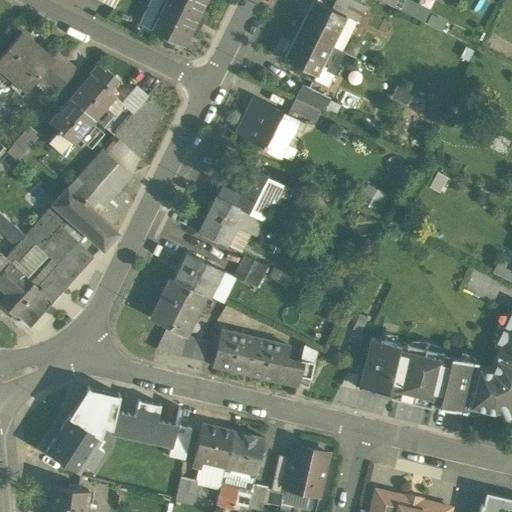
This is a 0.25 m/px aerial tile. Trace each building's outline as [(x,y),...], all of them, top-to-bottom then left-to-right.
[(170,0),(167,0),(153,30),(182,45),(191,27),(194,28),(200,15),(198,14),(170,0)] [(205,0),(170,0),(198,14),(205,0)] [(343,15),(313,0),(309,0),(296,27),(328,43),(343,15)] [(384,0),(426,19),(431,8),(413,0),(384,0)] [(343,15),(328,43),(339,49),(348,32),(351,34),(357,22),(343,15)] [(328,43),(296,27),(281,57),(313,73),(328,43)] [(20,30),(0,53),(0,62),(15,76),(8,84),(22,96),(41,74),(47,80),(65,59),(55,51),(48,59),(27,41),(29,38),(20,30)] [(328,43),(313,73),(327,81),(333,69),(330,67),(339,49),(328,43)] [(65,59),(47,80),(59,90),(77,69),(65,59)] [(91,72),(69,97),(94,118),(115,93),(91,72)] [(329,96),(304,83),(296,98),(319,110),(322,111),(329,96)] [(137,85),(123,101),(134,111),(148,95),(137,85)] [(134,111),(114,133),(141,154),(163,107),(148,95),(134,111)] [(297,118),(252,96),(235,131),(262,145),(261,147),(279,156),(297,118)] [(69,97),(49,122),(73,142),(94,118),(69,97)] [(319,110),(296,98),(291,109),(314,121),(319,110)] [(28,126),(15,141),(25,151),(39,135),(28,126)] [(102,147),(67,187),(96,213),(120,187),(132,173),(102,147)] [(252,168),(239,193),(221,184),(215,195),(261,217),(271,197),(283,203),(290,188),(252,168)] [(96,213),(67,187),(52,203),(68,218),(102,249),(117,232),(96,213)] [(120,187),(96,213),(110,225),(133,199),(120,187)] [(261,217),(215,195),(198,230),(224,244),(235,223),(254,232),(261,217)] [(52,203),(25,235),(34,244),(40,249),(68,218),(52,203)] [(25,235),(0,213),(0,231),(8,238),(5,241),(13,248),(25,235)] [(13,248),(8,255),(17,263),(34,244),(25,235),(13,248)] [(75,246),(37,287),(37,288),(15,313),(29,325),(91,257),(79,246),(75,246)] [(221,269),(186,252),(173,279),(204,295),(207,296),(221,269)] [(266,265),(243,254),(238,264),(260,276),(266,265)] [(37,287),(9,263),(0,272),(0,285),(8,293),(0,301),(14,314),(15,313),(37,288),(37,287)] [(260,276),(238,264),(233,274),(256,285),(260,276)] [(173,279),(169,278),(150,318),(167,326),(184,335),(204,295),(173,279)] [(511,311),(510,311),(494,344),(499,346),(488,367),(475,364),(465,408),(493,414),(499,411),(502,416),(511,411),(511,311)] [(184,335),(167,326),(156,349),(181,355),(185,336),(184,335)] [(289,346),(220,330),(212,365),(281,381),(285,360),(289,346)] [(196,339),(185,336),(181,355),(192,358),(196,339)] [(441,352),(405,343),(404,347),(398,345),(398,342),(379,338),(363,369),(359,388),(393,396),(393,398),(430,407),(431,404),(464,412),(465,408),(475,364),(476,361),(449,355),(449,356),(441,354),(441,352)] [(206,341),(196,339),(192,358),(202,360),(206,341)] [(298,363),(295,374),(309,378),(316,350),(303,344),(298,363)] [(298,363),(285,360),(281,381),(280,381),(293,384),(295,374),(298,363)] [(103,425),(111,428),(115,410),(119,395),(87,387),(80,416),(77,421),(77,422),(100,437),(103,425)] [(134,415),(115,410),(111,428),(137,437),(164,443),(171,439),(173,438),(176,426),(176,424),(156,420),(159,405),(137,400),(134,415)] [(77,421),(69,416),(45,451),(77,472),(82,464),(91,469),(103,451),(95,445),(100,437),(77,422),(77,421)] [(233,429),(202,422),(192,466),(200,468),(201,468),(203,461),(224,466),(233,429)] [(171,445),(168,456),(184,459),(191,429),(176,426),(173,438),(171,439),(170,444),(171,445)] [(265,437),(233,429),(224,466),(256,474),(265,437)] [(328,453),(293,444),(290,457),(283,486),(318,494),(328,453)] [(290,457),(278,454),(270,489),(282,492),(283,486),(290,457)] [(224,466),(203,461),(201,468),(200,468),(196,479),(197,480),(196,481),(219,487),(219,486),(224,466)] [(196,479),(181,476),(175,499),(191,503),(196,481),(197,480),(196,479)] [(266,486),(254,483),(248,507),(261,510),(266,486)] [(67,488),(51,485),(47,511),(84,511),(88,491),(79,490),(79,487),(68,485),(67,488)] [(238,490),(219,486),(219,487),(216,501),(234,505),(238,490)] [(383,511),(389,492),(375,489),(369,511),(383,511)] [(434,511),(436,504),(389,492),(383,511),(434,511)] [(511,511),(511,497),(486,492),(483,506),(482,506),(480,511),(511,511)]
